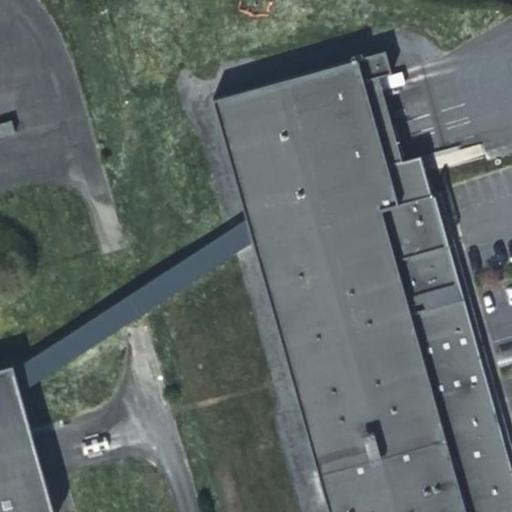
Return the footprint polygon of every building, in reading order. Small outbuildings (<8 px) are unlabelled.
[(395,82),(389,60),(360,68),(366,90),(381,86),(395,82)] [(360,68),(215,108),(245,216),(252,240),(328,511),(511,511),(511,478),(464,307),(414,321),(410,306),(385,218),(401,214),(390,175),(366,90),(360,68)] [(405,171),(381,86),(366,90),(390,175),(405,171)] [(431,188),(424,165),(405,171),(390,175),(401,214),(435,204),(431,188)] [(460,292),(435,204),(401,214),(385,218),(410,306),(460,292)] [(252,240),(245,216),(15,364),(22,390),(121,326),(142,312),(238,249),(252,240)] [(464,307),(460,292),(410,306),(414,321),(464,307)] [(0,511),(56,511),(40,452),(33,429),(22,390),(15,364),(13,359),(0,362),(0,511)]
